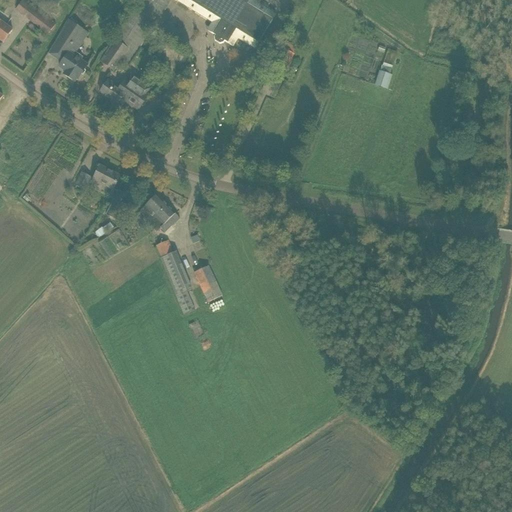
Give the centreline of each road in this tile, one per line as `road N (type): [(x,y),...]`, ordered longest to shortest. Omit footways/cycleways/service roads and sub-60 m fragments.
road 1 (unclassified): [(511,237),(167,169),(84,131),(0,72)]
road 2 (track): [(511,294),(500,339),(400,511)]
road 3 (track): [(511,76),(492,234)]
